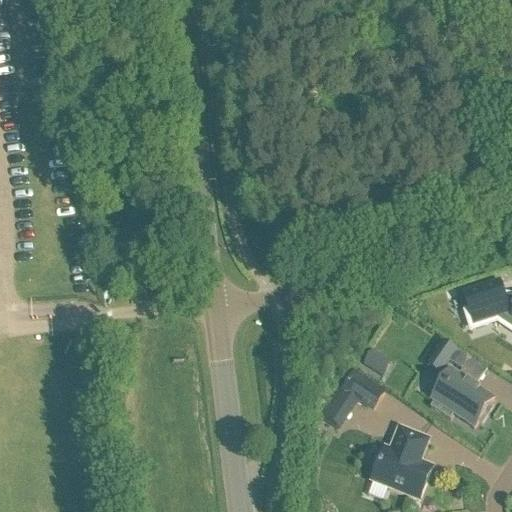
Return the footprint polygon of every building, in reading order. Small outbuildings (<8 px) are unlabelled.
[(500,285),(462,297),(473,330),(506,319),(511,323),(511,331),(511,332),(511,331),(511,303),(506,302),(500,285)] [(444,346),(433,362),(446,371),(449,366),(463,375),(470,364),(444,346)] [(434,407),(431,412),(451,426),(454,421),(475,434),(479,428),(482,430),(489,420),(486,418),(494,404),(451,376),(431,406),(434,407)] [(354,378),(343,394),(323,424),(338,434),(358,404),(373,414),(384,398),(354,378)] [(371,486),(420,505),(433,472),(427,469),(426,468),(420,471),(417,464),(423,462),(423,460),(429,445),(400,433),(391,455),(385,452),(371,486)]
